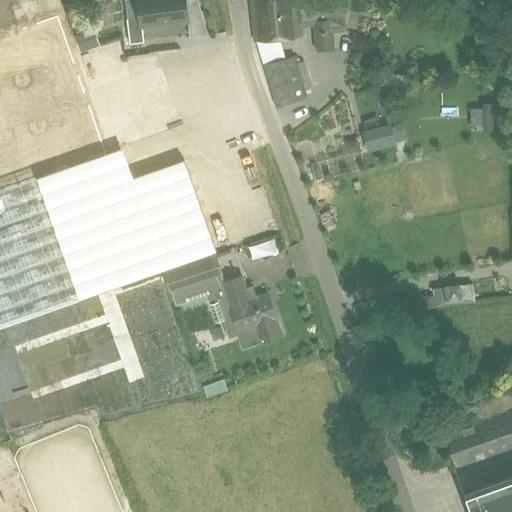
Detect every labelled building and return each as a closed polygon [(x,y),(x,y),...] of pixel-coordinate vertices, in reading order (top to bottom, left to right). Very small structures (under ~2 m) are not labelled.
[(138,0),(141,16),(128,18),(131,42),(145,41),(143,26),(189,21),(186,0),(138,0)] [(299,0),(250,0),(254,41),(303,36),(302,26),(300,7),(299,0)] [(304,0),(303,7),(300,7),(302,26),(313,25),(316,50),(335,49),(334,32),(344,32),(348,9),(348,0),(304,0)] [(348,0),(348,9),(362,10),(363,0),(348,0)] [(89,31),(73,36),(79,52),(95,47),(89,31)] [(295,54),(263,64),(275,106),(308,96),(306,89),(311,88),(304,60),(297,62),(295,54)] [(44,64),(0,79),(0,326),(216,251),(183,158),(98,188),(88,159),(78,162),(44,64)] [(390,128),(381,130),(385,144),(394,142),(390,128)] [(215,254),(164,271),(176,304),(189,300),(206,294),(211,309),(215,321),(223,318),(229,337),(229,338),(240,335),(244,346),(261,340),(282,333),(268,291),(255,296),(252,287),(246,289),(242,275),(224,281),(215,254)] [(468,282),(434,287),(437,305),(471,300),(468,282)] [(477,421),(446,431),(458,463),(511,444),(511,384),(469,399),(477,421)] [(511,511),(511,475),(464,493),(470,511),(511,511)]
